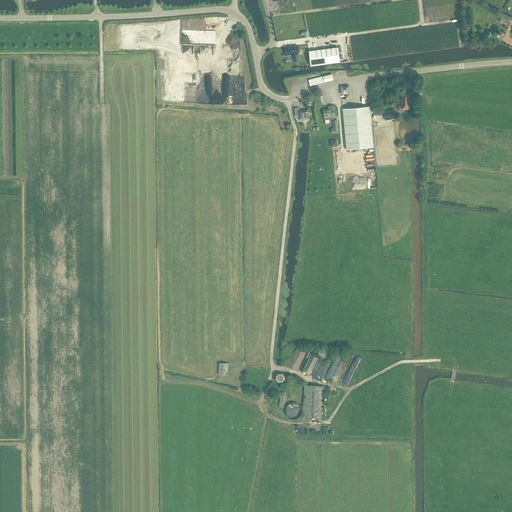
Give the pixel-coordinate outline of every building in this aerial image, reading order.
[(509,19),(511,20),(511,18),(503,14),(499,21),(506,25),(509,19)] [(300,60),(307,59),(306,52),(307,52),(306,44),(293,46),(294,54),(299,53),(300,60)] [(338,47),(309,51),(311,66),(340,62),(338,47)] [(309,80),(310,86),(334,80),(332,74),(309,80)] [(341,94),(349,94),(349,85),(341,86),(341,94)] [(409,95),(402,95),(402,109),(409,109),(415,109),(415,107),(413,107),(413,106),(409,106),(409,95)] [(329,109),(323,110),(324,118),(324,120),(335,119),(335,117),(334,109),(333,106),(328,107),(329,109)] [(359,108),(343,109),(345,128),(347,150),(353,149),(357,185),(377,183),(373,147),(371,125),(370,107),(359,108)] [(299,111),(298,108),(295,108),(296,116),(299,116),(299,120),(309,119),(308,110),(299,111)] [(287,366),(296,371),(306,353),(297,348),(287,366)] [(318,356),(331,358),(332,350),(319,348),(318,356)] [(303,370),(310,374),(318,358),(311,354),(303,370)] [(219,375),(228,375),(228,363),(219,363),(219,375)] [(278,383),(281,383),(282,383),(285,380),(285,376),(282,372),(278,372),(276,373),(275,375),(275,376),(274,376),(273,379),(275,379),(278,382),(278,383)] [(303,417),(323,418),(324,386),(304,385),(303,417)] [(301,414),(301,412),(301,410),(301,409),(300,408),(299,407),(298,406),(297,405),(295,405),(294,405),(293,405),(291,405),(290,406),(288,407),(287,408),(287,410),(286,411),(286,412),(287,414),(287,415),(288,416),(289,418),(290,418),(292,419),(293,420),(295,420),(297,419),(298,418),(299,417),(300,416),(301,415),(301,414)]
